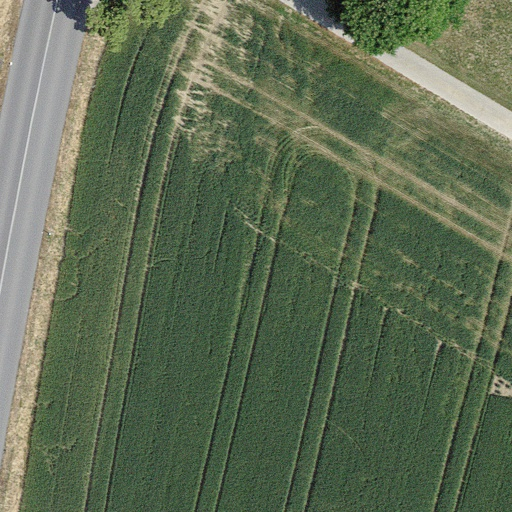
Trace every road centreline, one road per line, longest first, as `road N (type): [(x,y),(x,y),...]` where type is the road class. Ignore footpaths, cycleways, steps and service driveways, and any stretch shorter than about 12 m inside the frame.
road 1 (tertiary): [(59,0),(0,308)]
road 2 (track): [(511,129),(295,0)]
